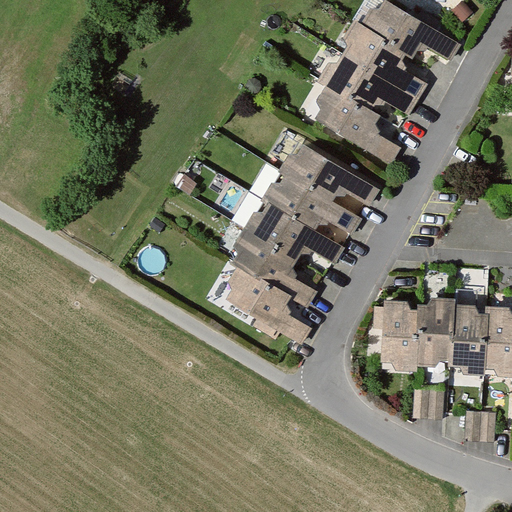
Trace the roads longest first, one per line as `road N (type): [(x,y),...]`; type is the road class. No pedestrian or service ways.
road 1 (residential): [(511,12),(337,334),(326,381),(333,396),(400,441),(511,486)]
road 2 (track): [(0,209),(280,379),(333,396)]
road 3 (unknown): [(511,253),(388,239)]
